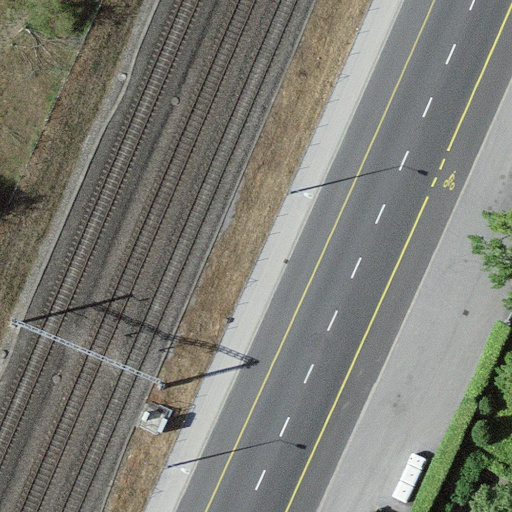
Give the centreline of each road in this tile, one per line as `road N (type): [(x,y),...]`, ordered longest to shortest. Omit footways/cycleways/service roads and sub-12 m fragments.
road 1 (primary): [(382,210),(245,511)]
road 2 (primary): [(473,0),(382,210)]
road 3 (residential): [(382,210),(501,260),(511,242)]
